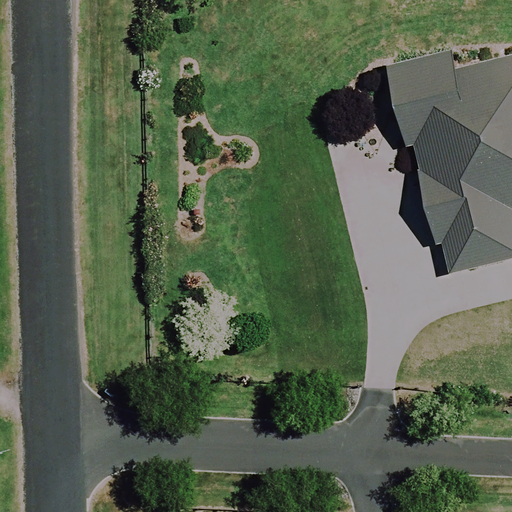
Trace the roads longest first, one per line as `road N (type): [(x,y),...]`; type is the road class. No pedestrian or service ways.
road 1 (residential): [(51,438),(511,458)]
road 2 (residential): [(51,438),(43,0)]
